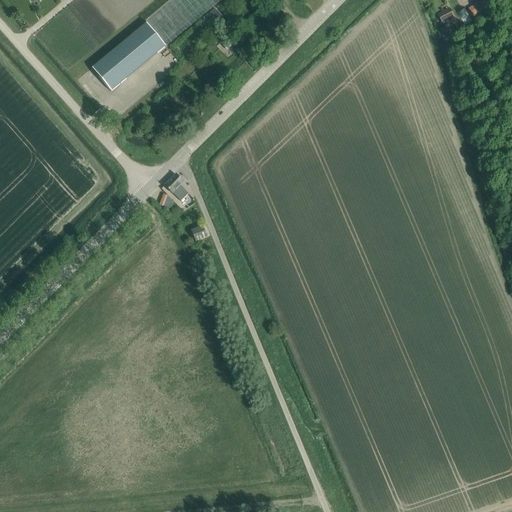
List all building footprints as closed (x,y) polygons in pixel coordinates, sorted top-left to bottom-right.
[(221,0),(171,0),(145,22),(146,23),(165,47),(221,0)] [(475,19),(483,14),(476,2),(468,8),(475,19)] [(442,24),(454,18),(449,7),(436,14),(442,24)] [(216,13),(211,18),(219,26),(224,21),(216,13)] [(146,23),(91,69),(111,92),(165,47),(146,23)] [(455,34),(464,29),(461,23),(452,28),(455,34)] [(180,202),(181,201),(188,194),(180,185),(183,182),(175,174),(164,185),(171,193),(180,202)] [(163,207),(164,205),(166,205),(168,199),(167,197),(168,196),(163,194),(158,205),(163,207)] [(196,242),(197,241),(206,237),(203,228),(192,232),(196,242)]
